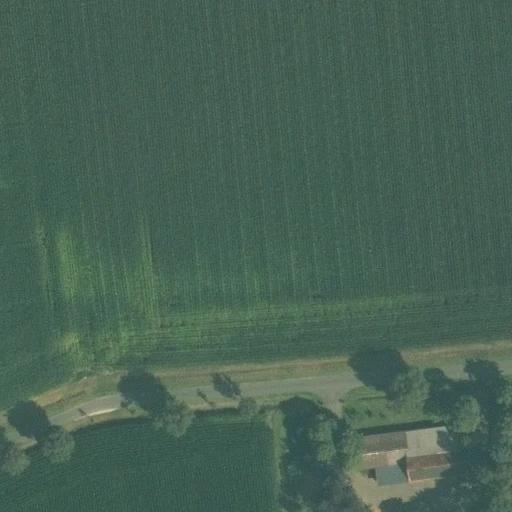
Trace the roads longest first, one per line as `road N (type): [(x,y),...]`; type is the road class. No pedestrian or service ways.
road 1 (unclassified): [(0,449),(93,412),(166,399),(511,368)]
road 2 (unknown): [(408,378),(410,504)]
